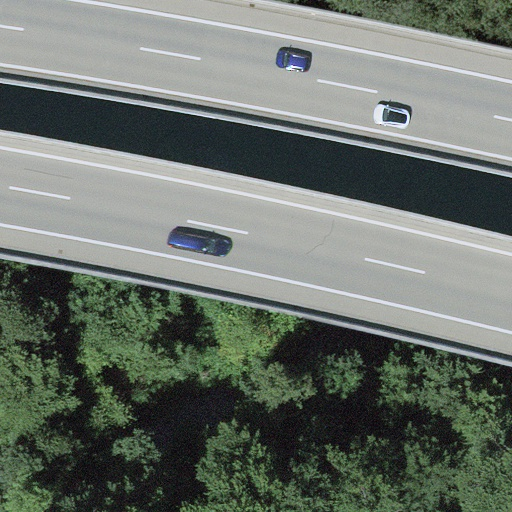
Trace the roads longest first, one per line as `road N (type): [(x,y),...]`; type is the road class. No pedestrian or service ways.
road 1 (motorway): [(0,188),(511,294)]
road 2 (motorway): [(511,123),(0,30)]
